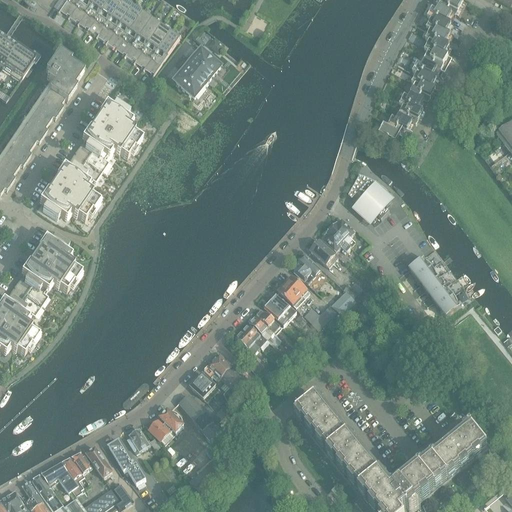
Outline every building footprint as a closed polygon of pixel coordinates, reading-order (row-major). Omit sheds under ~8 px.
[(69,22),(83,0),(69,0),(59,15),(59,16),(61,14),(67,18),(68,16),(71,18),(68,22),(69,22)] [(78,28),(97,0),(83,0),(69,22),(70,20),(76,24),(77,23),(80,25),(78,28)] [(87,35),(111,0),(97,0),(78,28),(78,29),(79,27),(85,31),(87,29),(89,31),(87,35)] [(97,41),(124,1),(122,0),(111,0),(87,35),(88,35),(89,33),(95,38),(96,36),(99,38),(96,41),(97,41)] [(456,17),(463,5),(454,0),(448,0),(448,2),(443,0),(439,8),(439,9),(439,8),(452,15),(456,18),(456,17)] [(511,0),(494,0),(495,0),(494,1),(509,10),(511,11),(511,0)] [(106,48),(134,8),(124,1),(97,41),(97,42),(98,40),(104,44),(105,42),(108,44),(106,48)] [(115,54),(143,14),(134,8),(106,48),(107,46),(113,51),(115,49),(117,51),(115,54)] [(455,18),(456,17),(456,18),(452,15),(439,8),(439,9),(439,8),(437,13),(432,10),(427,19),(431,22),(431,21),(436,24),(438,20),(447,24),(451,16),(455,18)] [(125,61),(153,21),(143,14),(115,54),(116,55),(117,53),(123,57),(124,55),(127,57),(124,61),(125,61)] [(451,26),(447,24),(438,20),(436,24),(431,21),(431,22),(426,30),(430,32),(435,35),(438,30),(446,35),(451,26)] [(134,67),(162,27),(153,21),(125,61),(126,59),(132,63),(133,62),(136,64),(134,67)] [(143,74),(171,34),(162,27),(134,67),(134,68),(136,66),(142,70),(143,68),(145,70),(143,74)] [(446,35),(438,30),(435,35),(430,32),(425,41),(429,43),(435,46),(437,42),(445,46),(450,37),(446,35)] [(27,78),(40,57),(34,53),(36,50),(27,44),(25,47),(18,43),(17,45),(7,39),(0,33),(0,74),(20,88),(27,78)] [(171,34),(143,74),(144,74),(145,72),(151,76),(152,75),(155,77),(152,80),(153,80),(180,41),(181,41),(181,40),(171,34)] [(214,42),(208,49),(218,57),(224,50),(214,42)] [(449,48),(445,46),(437,42),(435,46),(429,43),(424,52),(429,54),(433,56),(435,53),(444,57),(449,48)] [(448,59),(444,57),(435,53),(433,56),(429,54),(424,63),(436,70),(440,72),(448,59)] [(65,103),(66,101),(84,74),(64,61),(66,59),(59,54),(45,73),(49,76),(46,80),(54,86),(51,91),(48,89),(47,91),(65,103)] [(189,70),(208,86),(221,70),(202,55),(189,70)] [(417,65),(412,74),(416,76),(421,78),(423,74),(432,79),(432,78),(436,81),(440,73),(440,72),(436,70),(424,63),(423,64),(422,67),(418,65),(417,65)] [(195,101),(208,86),(189,70),(176,86),(195,101)] [(436,81),(432,78),(432,79),(423,74),(421,78),(416,76),(411,85),(415,87),(416,86),(420,89),(423,85),(431,90),(432,90),(431,90),(436,81)] [(435,92),(432,90),(431,90),(423,85),(420,89),(416,86),(415,87),(410,96),(411,96),(424,103),(428,105),(435,92)] [(57,115),(65,103),(47,91),(45,93),(48,95),(43,103),(40,101),(38,103),(57,115)] [(419,112),(424,103),(411,96),(409,100),(404,97),(399,107),(403,109),(403,108),(408,111),(410,107),(419,112)] [(49,126),(57,115),(38,103),(37,105),(40,107),(35,115),(32,113),(30,115),(49,126)] [(47,194),(39,205),(45,209),(42,213),(57,223),(60,219),(66,223),(70,217),(76,221),(77,219),(84,224),(88,219),(91,215),(93,216),(94,214),(100,205),(91,199),(92,197),(86,193),(90,187),(92,184),(95,185),(109,166),(106,164),(108,160),(112,154),(118,158),(119,157),(127,162),(130,157),(134,152),(135,153),(136,151),(142,142),(134,136),(135,135),(128,130),(133,124),(126,120),(129,116),(115,106),(112,110),(106,106),(98,117),(100,118),(91,132),(89,131),(82,142),(85,144),(80,149),(76,154),(72,159),(69,165),(66,171),(63,169),(56,180),(58,181),(48,195),(47,194)] [(423,114),(419,112),(410,107),(408,111),(403,108),(403,109),(398,118),(399,118),(408,122),(412,125),(415,127),(423,114)] [(41,138),(49,126),(30,115),(29,116),(32,118),(27,127),(24,125),(23,126),(41,138)] [(412,125),(408,122),(399,118),(397,122),(392,119),(387,128),(396,133),(398,129),(407,133),(412,125)] [(502,147),(511,138),(511,125),(497,137),(502,144),(501,145),(502,147)] [(33,150),(41,138),(23,126),(21,128),(24,130),(19,139),(16,137),(14,139),(33,150)] [(387,128),(383,126),(378,135),(396,145),(399,139),(408,144),(412,136),(407,133),(398,129),(396,133),(387,128)] [(511,138),(502,147),(504,148),(505,147),(510,154),(511,152),(511,138)] [(8,149),(6,151),(24,162),(26,164),(27,164),(28,162),(31,158),(31,157),(29,156),(33,150),(14,139),(13,140),(16,142),(11,151),(8,149)] [(0,160),(0,163),(16,174),(20,169),(22,170),(23,170),(26,166),(27,164),(26,164),(24,162),(6,151),(5,152),(8,154),(3,162),(0,160)] [(0,180),(8,186),(10,187),(11,188),(12,186),(15,182),(15,181),(13,180),(16,174),(0,163),(0,180)] [(383,199),(387,194),(383,190),(377,187),(369,182),(359,178),(348,198),(352,201),(357,196),(363,202),(355,210),(372,226),(377,220),(382,224),(389,215),(386,211),(391,206),(383,199)] [(0,198),(4,192),(6,194),(7,194),(10,189),(11,188),(10,187),(8,186),(0,180),(0,198)] [(336,225),(331,232),(351,250),(355,246),(349,241),(355,235),(341,223),(338,227),(336,225)] [(326,240),(323,243),(336,256),(341,250),(347,255),(350,251),(351,250),(331,232),(330,233),(324,238),(326,240)] [(0,353),(5,357),(9,351),(15,355),(16,354),(24,359),(27,354),(30,349),(32,350),(33,348),(39,339),(30,333),(31,331),(25,327),(32,318),(35,320),(48,300),(45,298),(52,288),(58,292),(59,291),(66,296),(70,291),(73,286),(74,287),(76,285),(76,284),(82,276),(73,270),(74,269),(68,265),(72,259),(66,254),(69,250),(54,240),(51,245),(45,240),(38,251),(39,253),(30,267),(28,265),(21,276),(24,278),(23,279),(21,281),(18,284),(14,290),(10,296),(7,302),(6,305),(3,303),(0,306),(0,353)] [(335,260),(336,259),(320,244),(310,254),(327,270),(327,269),(329,272),(338,263),(335,260)] [(302,269),(296,276),(305,284),(308,287),(309,288),(317,279),(316,278),(320,273),(305,260),(299,266),(302,269)] [(410,271),(409,272),(412,275),(411,276),(415,282),(416,283),(417,282),(431,271),(430,270),(429,269),(428,268),(427,267),(426,267),(425,266),(422,262),(410,271)] [(417,282),(416,283),(417,284),(420,289),(421,288),(423,291),(424,292),(437,282),(436,281),(434,278),(434,276),(433,275),(432,273),(431,272),(431,271),(417,282)] [(307,294),(296,284),(292,280),(278,296),(293,309),(307,294)] [(437,282),(424,292),(425,293),(424,294),(429,300),(430,299),(431,300),(431,301),(444,291),(444,290),(443,289),(444,288),(441,284),(440,282),(438,283),(437,282)] [(345,295),(354,303),(363,293),(355,286),(351,290),(348,288),(343,293),(345,295)] [(444,291),(431,301),(434,304),(433,305),(437,311),(439,311),(453,300),(452,299),(451,298),(450,297),(449,296),(448,295),(447,294),(444,291)] [(357,306),(354,303),(345,295),(331,309),(338,315),(343,320),(357,306)] [(289,323),(296,316),(276,297),(269,305),(289,323)] [(504,319),(487,299),(481,304),(498,324),(504,319)] [(439,311),(437,311),(442,318),(443,317),(446,320),(459,311),(456,307),(456,305),(455,304),(454,302),(453,301),(453,300),(439,311)] [(284,329),(289,323),(269,305),(264,311),(284,329)] [(313,312),(305,320),(319,334),(338,316),(332,310),(321,321),(313,312)] [(273,338),(280,331),(261,314),(255,321),(273,338)] [(267,344),(273,338),(255,321),(249,327),(262,339),(263,341),(266,345),(267,344)] [(266,345),(263,341),(262,341),(260,341),(248,329),(241,335),(260,352),(260,351),(265,356),(271,349),(266,345)] [(494,332),(493,333),(497,337),(502,334),(498,329),(497,330),(494,332)] [(254,359),(260,352),(241,335),(236,342),(254,359)] [(315,347),(321,341),(316,336),(310,342),(315,347)] [(315,347),(310,342),(308,340),(301,348),(309,355),(315,347)] [(309,355),(301,348),(300,347),(293,354),(302,362),(309,355)] [(296,359),(291,354),(284,361),(290,366),(296,359)] [(250,387),(220,357),(219,357),(205,372),(205,375),(212,382),(213,380),(216,383),(219,383),(220,383),(229,391),(230,390),(238,399),(250,387)] [(249,369),(255,376),(256,376),(264,369),(256,361),(249,369)] [(269,373),(264,378),(268,382),(273,376),(269,373)] [(190,390),(198,398),(206,406),(219,393),(202,377),(190,390)] [(229,409),(238,399),(230,390),(229,391),(223,397),(229,409)] [(233,449),(214,426),(196,405),(189,399),(179,407),(222,458),(233,449)] [(316,400),(295,419),(357,496),(361,501),(354,506),(359,511),(412,511),(488,451),(489,451),(471,429),(457,440),(411,478),(408,481),(406,482),(392,493),(316,400)] [(173,414),(170,416),(168,414),(158,423),(171,436),(173,434),(176,437),(184,430),(181,427),(183,425),(182,422),(180,419),(178,417),(175,416),(173,414)] [(170,437),(171,436),(158,423),(148,433),(165,449),(173,440),(170,437)] [(155,442),(147,446),(140,434),(130,439),(131,442),(127,444),(134,455),(138,453),(139,456),(152,448),(155,454),(160,451),(155,442)] [(119,444),(108,450),(108,451),(109,451),(112,455),(124,475),(127,473),(136,489),(146,483),(136,467),(133,469),(121,449),(119,445),(119,444)] [(96,452),(87,458),(104,482),(113,476),(96,452)] [(82,456),(72,462),(83,477),(92,471),(82,457),(82,456)] [(234,473),(222,458),(189,486),(202,501),(234,473)] [(72,462),(62,467),(82,496),(91,490),(87,486),(88,486),(85,481),(83,477),(72,462)] [(62,467),(42,478),(50,490),(58,483),(62,488),(69,497),(72,495),(77,500),(82,496),(62,467)] [(42,478),(32,484),(51,511),(54,511),(62,507),(51,491),(50,490),(42,478)] [(48,511),(30,485),(22,490),(32,504),(26,508),(29,511),(48,511)] [(123,511),(134,505),(121,488),(113,494),(112,494),(120,505),(110,511),(123,511)] [(191,489),(184,495),(187,499),(194,493),(191,489)] [(511,511),(511,489),(502,497),(511,508),(511,511)] [(84,510),(84,511),(110,511),(120,505),(112,494),(113,494),(111,491),(84,510)] [(15,495),(1,504),(5,511),(29,511),(26,508),(24,509),(15,495)] [(82,496),(77,500),(81,506),(88,501),(84,495),(82,496)] [(77,500),(64,509),(65,511),(84,511),(84,510),(81,507),(77,500)]
